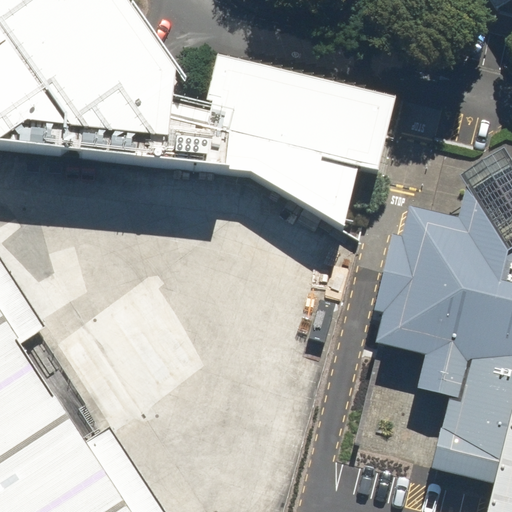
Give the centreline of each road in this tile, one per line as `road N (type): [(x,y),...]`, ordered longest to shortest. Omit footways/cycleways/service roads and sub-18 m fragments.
road 1 (unknown): [(34,237),(122,241),(228,276),(250,310),(254,351),(233,409)]
road 2 (unknown): [(34,237),(82,330),(120,361),(233,409)]
